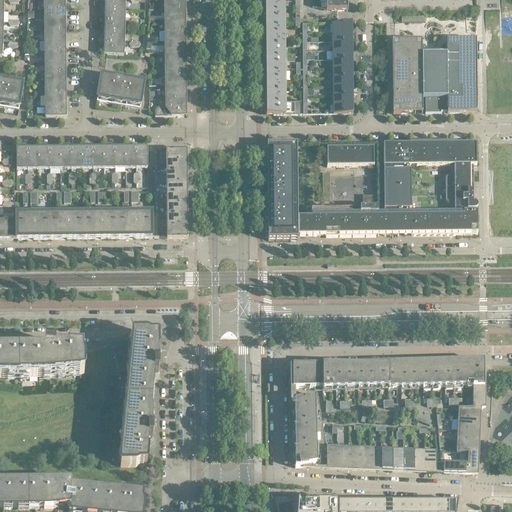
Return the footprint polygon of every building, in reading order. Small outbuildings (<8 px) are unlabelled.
[(65,10),(64,0),(43,0),(44,11),(65,10)] [(185,11),(185,0),(164,0),(164,11),(185,11)] [(125,13),(125,5),(125,1),(105,2),(105,13),(125,13)] [(285,25),(284,2),(265,2),(265,25),(285,25)] [(348,6),(348,3),(326,4),(326,13),(336,13),(337,13),(338,13),(339,13),(341,13),(348,13),(348,6)] [(65,21),(65,10),(44,11),(44,21),(65,21)] [(185,22),(185,11),(164,11),(164,22),(185,22)] [(125,24),(125,13),(105,13),(105,23),(125,24)] [(65,32),(65,21),(44,21),(44,32),(65,32)] [(186,33),(185,22),(164,22),(164,33),(186,33)] [(125,35),(125,24),(105,23),(105,27),(105,34),(125,35)] [(285,48),(285,25),(265,25),(266,48),(285,48)] [(352,30),(352,25),(338,25),(332,25),(332,35),(352,35),(351,30),(352,30)] [(65,43),(65,32),(44,32),(44,43),(65,43)] [(186,44),(186,33),(164,33),(165,44),(186,44)] [(124,46),(125,35),(105,34),(104,41),(104,45),(124,46)] [(352,44),(352,35),(332,35),(332,44),(352,44)] [(477,115),(476,41),(446,41),(447,56),(433,56),(422,57),(422,42),(394,42),(392,42),(393,96),(393,115),(422,115),(422,100),(425,100),(425,115),(441,115),(441,113),(444,113),(444,115),(477,115)] [(66,54),(65,43),(44,43),(44,54),(66,54)] [(186,54),(186,48),(186,44),(165,44),(165,55),(186,54)] [(352,53),(352,44),(332,44),(332,53),(352,53)] [(124,57),(124,50),(124,46),(104,45),(104,56),(124,57)] [(285,71),(285,48),(266,48),(266,53),(266,66),(266,71),(285,71)] [(352,56),(352,53),(332,53),(332,62),(352,62),(352,56)] [(66,64),(66,54),(44,54),(44,65),(66,64)] [(186,65),(186,54),(165,55),(165,65),(186,65)] [(352,71),(352,62),(332,62),(332,71),(352,71)] [(66,75),(66,64),(44,65),(45,75),(66,75)] [(186,76),(186,65),(165,65),(165,76),(186,76)] [(285,93),(285,71),(266,71),(266,94),(285,93)] [(352,80),(352,71),(332,71),(332,80),(352,80)] [(66,86),(66,75),(45,75),(45,86),(66,86)] [(186,87),(186,76),(165,76),(165,87),(186,87)] [(140,109),(144,84),(101,77),(97,103),(140,110),(140,109)] [(352,89),(352,80),(332,80),(333,89),(352,89)] [(0,108),(19,111),(23,86),(8,83),(7,86),(0,85),(0,108)] [(66,97),(66,86),(45,86),(45,97),(66,97)] [(186,98),(186,87),(165,87),(165,98),(186,98)] [(352,98),(352,89),(333,89),(333,98),(352,98)] [(300,117),(300,104),(285,104),(285,93),(266,94),(266,113),(266,117),(300,117)] [(66,108),(66,97),(45,97),(45,108),(66,108)] [(186,115),(186,98),(165,98),(165,108),(160,108),(158,109),(157,110),(156,110),(156,111),(155,112),(155,113),(155,114),(155,115),(155,118),(184,118),(184,115),(186,115)] [(352,107),(352,98),(333,98),(333,107),(352,107)] [(352,116),(352,107),(333,107),(333,116),(352,116)] [(66,119),(66,108),(45,108),(45,119),(66,119)] [(413,238),(458,238),(457,236),(477,236),(477,214),(470,214),(470,213),(474,213),(475,212),(476,212),(476,211),(477,211),(477,210),(477,209),(477,208),(476,207),(475,206),(474,206),(473,206),(473,167),(477,167),(476,145),(456,145),(456,143),(410,144),(410,145),(383,146),(383,149),(384,211),(384,215),(384,219),(384,223),(384,224),(385,224),(385,223),(387,223),(387,234),(404,234),(404,237),(410,237),(410,238),(413,238)] [(297,220),(297,151),(297,147),(267,147),(268,242),(298,242),(298,238),(298,220),(297,220)] [(125,170),(125,151),(125,148),(114,149),(114,151),(114,170),(125,170)] [(136,170),(136,151),(136,148),(125,148),(125,151),(125,170),(136,170)] [(147,170),(147,151),(147,148),(136,148),(136,151),(136,170),(147,170)] [(28,171),(28,152),(28,149),(16,150),(17,171),(28,171)] [(39,171),(38,152),(38,149),(28,149),(28,152),(28,171),(39,171)] [(49,171),(49,152),(49,149),(38,149),(38,152),(39,171),(49,171)] [(60,171),(60,152),(60,149),(49,149),(49,152),(49,171),(60,171)] [(71,170),(71,152),(71,149),(60,149),(60,152),(60,171),(71,170)] [(82,170),(82,152),(82,149),(71,149),(71,152),(71,170),(82,170)] [(93,170),(93,152),(93,149),(82,149),(82,152),(82,170),(93,170)] [(104,170),(103,151),(103,149),(93,149),(93,152),(93,170),(104,170)] [(114,170),(114,151),(114,149),(103,149),(103,151),(104,170),(114,170)] [(374,168),(374,149),(327,150),(327,168),(374,168)] [(187,162),(187,153),(184,153),(184,151),(154,151),(154,162),(187,162)] [(187,173),(187,162),(154,162),(154,174),(187,173)] [(187,184),(187,173),(154,174),(154,185),(187,184)] [(187,196),(187,184),(154,185),(154,196),(187,196)] [(187,207),(187,196),(154,196),(155,207),(187,207)] [(187,218),(187,207),(155,207),(155,218),(156,218),(187,218)] [(387,234),(387,223),(385,223),(385,224),(384,224),(384,223),(384,219),(384,215),(382,215),(378,215),(378,210),(365,210),(311,211),(311,219),(298,220),(298,238),(319,238),(319,237),(325,237),(325,238),(325,237),(338,237),(339,237),(351,237),(352,237),(364,237),(365,237),(376,237),(382,237),(404,237),(404,234),(387,234)] [(152,230),(152,221),(152,214),(118,215),(118,240),(152,239),(152,230)] [(50,240),(50,215),(16,216),(16,222),(16,241),(50,240)] [(84,240),(84,215),(50,215),(50,240),(84,240)] [(118,240),(118,215),(84,215),(84,240),(118,240)] [(187,229),(187,218),(156,218),(156,221),(152,221),(152,230),(187,229)] [(0,241),(16,241),(16,222),(0,222),(0,241)] [(188,242),(187,229),(152,230),(152,239),(167,239),(167,242),(188,242)] [(152,411),(153,392),(150,392),(150,381),(154,381),(155,381),(156,380),(157,379),(157,378),(158,377),(158,376),(158,366),(157,366),(154,366),(154,352),(158,352),(158,338),(150,338),(146,336),(132,336),(132,341),(128,342),(122,342),(117,344),(111,345),(119,373),(129,371),(131,375),(128,378),(127,378),(128,391),(129,396),(126,399),(126,407),(128,411),(125,414),(125,421),(126,426),(123,429),(123,436),(124,436),(125,440),(122,443),(122,455),(124,459),(121,462),(120,462),(120,468),(135,468),(139,466),(147,466),(148,452),(147,452),(147,449),(149,449),(150,448),(151,448),(152,447),(153,446),(153,445),(154,444),(154,443),(154,442),(154,441),(153,440),(153,439),(152,439),(152,431),(151,431),(148,431),(148,429),(149,411),(152,411)] [(84,376),(84,363),(82,359),(82,352),(68,351),(68,352),(54,351),(54,350),(44,350),(42,350),(40,352),(39,354),(39,357),(27,356),(27,354),(8,354),(8,356),(0,357),(0,379),(7,380),(7,379),(11,378),(12,378),(14,379),(22,379),(24,378),(25,378),(29,379),(43,378),(45,377),(46,377),(50,378),(58,377),(60,376),(64,377),(72,376),(75,375),(79,376),(79,377),(84,376)] [(484,388),(484,375),(484,366),(483,366),(483,365),(452,366),(452,367),(453,389),(466,388),(466,389),(466,388),(467,388),(467,386),(472,386),(472,388),(472,389),(484,388)] [(453,389),(452,367),(452,366),(430,367),(431,389),(453,389)] [(409,390),(409,368),(409,367),(387,368),(387,369),(388,391),(409,390)] [(431,389),(430,367),(409,367),(409,368),(409,390),(431,389)] [(326,448),(317,392),(315,380),(315,369),(292,368),(292,369),(292,404),(294,404),(294,411),(293,412),(293,411),(292,411),(293,417),(295,417),(295,433),(293,434),(293,432),(292,433),(293,439),(295,439),(295,455),(293,455),(293,454),(294,461),(295,461),(295,467),(295,469),(296,470),(303,468),(303,469),(327,470),(327,448),(326,448)] [(344,392),(344,370),(344,369),(336,369),(336,368),(335,368),(327,368),(326,368),(326,369),(322,369),(322,393),(323,393),(323,392),(344,392)] [(388,391),(387,369),(387,368),(365,369),(366,391),(388,391)] [(366,391),(365,369),(344,369),(344,370),(344,392),(366,391)] [(484,410),(484,388),(472,389),(472,388),(472,398),(472,406),(472,410),(473,410),(478,410),(478,411),(480,411),(482,410),(484,410)] [(479,421),(480,411),(478,411),(478,410),(473,410),(472,410),(458,410),(457,421),(479,421)] [(479,432),(479,421),(457,421),(457,432),(479,432)] [(479,443),(479,432),(457,432),(456,443),(479,443)] [(478,453),(479,443),(456,443),(456,454),(465,454),(478,453)] [(338,471),(338,449),(327,448),(327,470),(338,471)] [(349,471),(348,449),(338,449),(338,471),(349,471)] [(359,472),(359,450),(348,449),(349,471),(359,472)] [(370,472),(370,450),(359,450),(359,472),(370,472)] [(381,473),(381,451),(370,450),(370,472),(381,473)] [(392,473),(392,451),(381,451),(381,473),(392,473)] [(403,474),(403,451),(392,451),(392,473),(403,474)] [(414,474),(414,452),(403,451),(403,474),(414,474)] [(425,475),(424,452),(414,452),(414,474),(425,475)] [(436,475),(436,453),(424,452),(425,475),(436,475)] [(477,477),(478,453),(465,454),(465,464),(465,476),(477,477)] [(465,476),(465,464),(443,463),(443,466),(441,466),(441,464),(440,465),(441,473),(442,473),(442,475),(465,476)] [(58,505),(57,487),(50,486),(50,485),(38,486),(38,482),(18,483),(18,486),(6,486),(0,486),(0,509),(3,510),(3,509),(7,508),(10,509),(9,509),(18,510),(18,509),(22,508),(24,508),(24,509),(28,509),(32,509),(32,508),(35,508),(39,509),(47,508),(49,508),(50,508),(53,509),(54,509),(58,509),(58,505)] [(69,506),(71,489),(71,488),(71,487),(71,486),(71,485),(71,484),(70,484),(70,483),(69,483),(68,483),(57,483),(57,487),(58,505),(69,506)] [(143,511),(144,505),(142,500),(143,493),(129,491),(129,494),(123,494),(122,494),(108,492),(108,493),(93,491),(93,492),(79,489),(78,490),(71,489),(69,506),(68,511),(143,511)] [(456,511),(457,504),(450,504),(450,503),(446,503),(446,504),(441,504),(441,503),(437,503),(437,504),(432,504),(432,503),(428,503),(428,504),(423,504),(423,503),(419,503),(419,504),(414,504),(414,503),(410,503),(410,504),(405,504),(405,503),(401,503),(401,504),(396,504),(396,503),(392,503),(392,504),(387,504),(387,503),(383,503),(383,504),(378,504),(378,503),(374,503),(374,504),(369,504),(369,503),(365,503),(365,504),(360,504),(360,503),(356,503),(356,504),(351,504),(351,503),(347,503),(347,504),(342,504),(342,503),(338,503),(338,504),(297,504),(297,510),(297,511),(456,511)]
